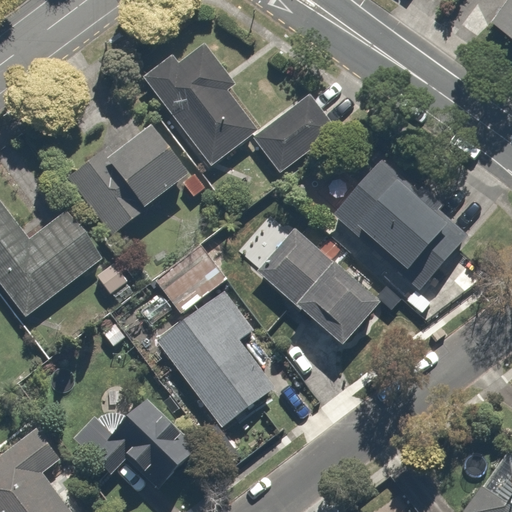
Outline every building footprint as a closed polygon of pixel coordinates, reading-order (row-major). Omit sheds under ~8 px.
[(511,0),(491,28),(511,43),(511,0)] [(174,58),(139,84),(203,169),(251,133),(217,86),(228,78),(204,46),(178,64),(174,58)] [(340,143),(305,100),(248,146),(283,189),(340,143)] [(139,114),(59,183),(110,242),(190,173),(139,114)] [(328,211),(416,290),(403,304),(422,321),(470,269),(452,253),(465,238),(376,157),(328,211)] [(0,211),(0,296),(17,318),(95,257),(59,212),(23,241),(0,211)] [(285,235),(248,276),(333,350),(369,309),(285,235)] [(177,326),(151,347),(214,429),(267,388),(237,348),(260,331),(195,246),(145,284),(177,326)] [(195,460),(138,404),(116,426),(139,448),(117,471),(138,491),(157,472),(171,485),(195,460)] [(35,424),(0,452),(0,511),(70,511),(43,479),(65,462),(35,424)] [(511,511),(511,453),(508,451),(463,511),(511,511)]
